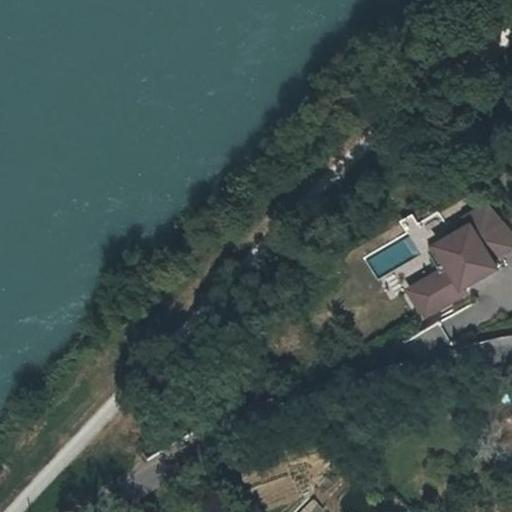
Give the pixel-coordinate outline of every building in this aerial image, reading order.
[(477,225),(482,233),(504,266),(511,260),(511,224),(498,211),(477,225)] [(482,233),(451,252),(464,273),(453,280),(423,299),(439,325),(479,300),(475,294),(508,273),(504,266),(482,233)] [(440,259),(453,280),(464,273),(451,252),(440,259)] [(421,368),(452,346),(435,324),(405,346),(421,368)] [(362,473),(335,504),(344,511),(374,511),(389,496),(362,473)] [(314,500),(300,511),(323,511),(325,511),(314,500)]
